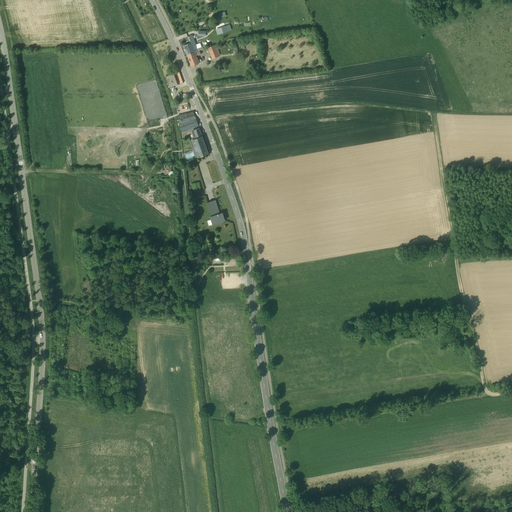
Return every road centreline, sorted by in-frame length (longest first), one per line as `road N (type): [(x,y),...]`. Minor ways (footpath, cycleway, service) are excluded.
road 1 (tertiary): [(288,511),(239,220),(151,0)]
road 2 (tertiary): [(32,511),(39,300),(0,28)]
road 3 (track): [(511,390),(483,386),(432,115)]
